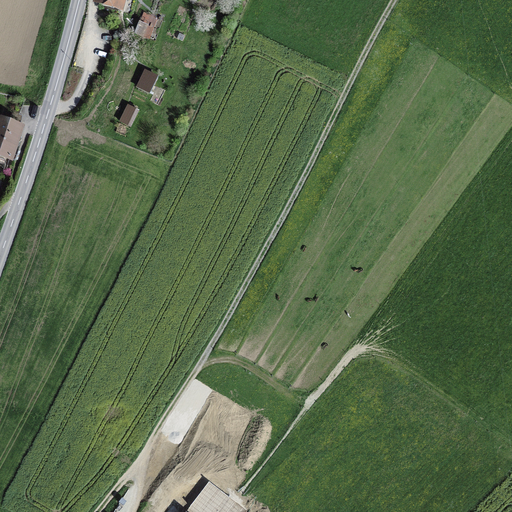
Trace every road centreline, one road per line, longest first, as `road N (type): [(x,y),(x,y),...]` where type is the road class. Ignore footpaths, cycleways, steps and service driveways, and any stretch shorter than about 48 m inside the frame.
road 1 (track): [(393,0),(201,362),(97,511)]
road 2 (primary): [(0,256),(79,0)]
